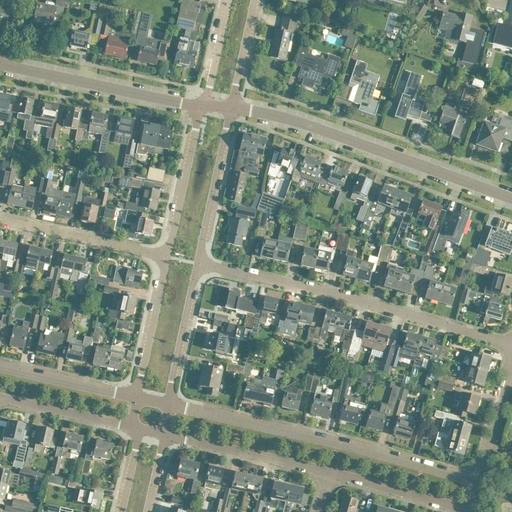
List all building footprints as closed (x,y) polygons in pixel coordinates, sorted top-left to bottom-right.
[(57,0),(57,2),(49,0),(46,0),(45,6),(37,4),(35,17),(53,21),(54,16),(56,16),(57,16),(58,15),(59,14),(60,12),(63,13),(65,8),(68,9),(69,0),(57,0)] [(97,45),(99,36),(106,6),(99,4),(97,13),(96,12),(93,15),(90,28),(82,34),(73,32),(70,46),(71,47),(71,48),(77,49),(77,48),(86,50),(87,43),(90,44),(89,45),(90,45),(91,45),(92,46),(93,46),(94,46),(95,45),(96,45),(97,45)] [(419,23),(427,9),(420,4),(412,18),(419,23)] [(118,24),(110,23),(111,17),(108,16),(109,14),(125,17),(127,10),(106,5),(106,6),(99,36),(107,37),(109,37),(105,54),(125,58),(128,46),(129,41),(136,43),(143,13),(136,12),(131,34),(116,31),(118,24)] [(192,31),(196,13),(180,10),(176,27),(186,30),(192,31)] [(447,31),(445,38),(465,43),(466,40),(467,40),(462,60),(458,59),(456,68),(476,73),(478,62),(477,62),(481,45),(483,46),(486,34),(469,29),(472,17),(462,15),(462,18),(443,13),(443,16),(442,16),(439,29),(447,31)] [(497,24),(492,43),(511,48),(511,15),(509,27),(497,24)] [(297,19),(284,16),(281,31),(276,30),(270,57),(285,60),(291,33),(293,34),(297,19)] [(322,36),(328,37),(331,26),(325,24),(322,36)] [(140,48),(138,61),(150,64),(149,65),(154,66),(154,65),(156,65),(157,60),(165,61),(169,43),(147,38),(148,30),(143,29),(144,27),(140,26),(136,43),(135,47),(140,48)] [(348,29),(340,26),(338,34),(345,37),(348,29)] [(184,66),(192,31),(186,30),(184,40),(180,39),(178,47),(174,64),(184,66)] [(192,31),(184,66),(194,68),(197,52),(199,43),(195,43),(198,33),(192,31)] [(302,43),(296,61),(303,64),(298,78),(304,80),(302,85),(312,89),(314,83),(320,85),(323,76),(333,79),(340,59),(329,55),(327,61),(307,55),(310,46),(302,43)] [(357,62),(352,73),(349,83),(358,86),(352,103),(360,106),(359,110),(358,110),(357,111),(375,117),(379,103),(371,100),(379,77),(364,72),(367,65),(357,62)] [(452,70),(450,76),(457,78),(459,73),(452,70)] [(477,70),(474,78),(484,81),(487,74),(477,70)] [(403,95),(402,95),(394,118),(405,122),(408,116),(430,124),(436,107),(429,104),(425,115),(421,113),(425,103),(413,99),(421,77),(411,73),(403,95)] [(340,84),(336,97),(348,101),(353,89),(340,84)] [(0,120),(5,121),(5,123),(10,124),(13,113),(8,112),(10,102),(11,97),(0,94),(0,120)] [(21,99),(20,104),(17,119),(25,120),(23,131),(27,132),(26,139),(32,140),(33,134),(35,125),(36,118),(31,116),(34,102),(21,99)] [(459,139),(467,115),(459,112),(458,113),(452,111),(455,103),(447,101),(445,107),(444,107),(443,107),(443,108),(442,108),(441,109),(441,110),(441,111),(441,112),(442,112),(443,113),(441,117),(438,124),(453,129),(450,136),(459,139)] [(54,125),(55,121),(56,121),(58,107),(44,104),(41,118),(36,117),(36,118),(35,125),(52,129),(50,141),(57,142),(60,126),(54,125)] [(77,129),(80,115),(81,111),(69,109),(66,121),(64,121),(63,127),(77,130),(74,144),(80,146),(83,130),(77,129)] [(110,132),(112,124),(107,123),(108,117),(99,115),(99,114),(95,113),(94,114),(92,113),(88,133),(103,136),(100,148),(99,148),(99,152),(106,154),(110,132)] [(110,132),(110,133),(115,134),(113,143),(121,144),(121,146),(127,147),(128,140),(130,141),(134,122),(118,119),(117,125),(112,124),(110,132)] [(511,119),(511,122),(502,119),(499,127),(484,122),(476,145),(497,152),(502,138),(511,142),(511,141),(511,119)] [(154,154),(159,127),(150,125),(150,128),(144,126),(141,144),(138,144),(136,154),(144,156),(147,154),(154,155),(154,154)] [(174,130),(159,127),(154,154),(162,155),(164,150),(169,151),(173,132),(174,130)] [(246,174),(255,137),(243,134),(239,151),(240,151),(235,172),(234,172),(228,201),(240,204),(246,175),(246,174)] [(263,157),(267,140),(255,137),(246,174),(246,175),(258,177),(259,171),(254,170),(257,155),(263,157)] [(127,147),(125,155),(125,159),(132,160),(133,157),(136,142),(130,141),(128,140),(127,147)] [(274,151),(268,175),(275,179),(281,166),(281,167),(287,169),(287,168),(288,169),(286,174),(293,176),(298,161),(293,159),(295,153),(293,152),(288,150),(287,150),(283,148),(281,154),(274,151)] [(293,176),(291,181),(297,184),(300,176),(320,184),(325,171),(319,169),(321,163),(305,157),(303,161),(299,159),(298,161),(293,176)] [(3,161),(2,169),(8,170),(10,163),(3,161)] [(22,195),(24,188),(12,186),(15,170),(15,166),(10,165),(8,170),(8,173),(5,185),(11,187),(7,205),(19,208),(22,195)] [(325,171),(320,184),(326,186),(328,182),(343,188),(348,173),(332,167),(330,173),(325,171)] [(148,168),(147,174),(163,178),(165,172),(148,168)] [(163,178),(147,174),(137,172),(136,178),(163,184),(164,183),(162,183),(163,178)] [(110,184),(111,178),(111,175),(102,173),(100,182),(110,184)] [(142,188),(143,182),(132,179),(111,175),(111,178),(119,180),(118,187),(129,189),(130,186),(142,188)] [(366,199),(372,182),(367,180),(367,178),(359,175),(352,193),(350,199),(355,200),(356,198),(365,202),(366,199)] [(36,193),(42,194),(44,181),(38,179),(36,189),(24,187),(24,188),(22,195),(19,208),(32,210),(36,193)] [(61,194),(49,191),(51,180),(45,179),(44,181),(42,194),(47,195),(43,213),(50,214),(50,215),(55,217),(55,216),(56,216),(61,194)] [(79,202),(81,197),(82,190),(84,181),(79,179),(76,188),(75,188),(74,194),(61,192),(61,194),(56,216),(58,216),(57,218),(63,218),(63,217),(70,219),(73,204),(73,201),(79,203),(79,202)] [(391,209),(398,192),(384,186),(379,201),(373,198),(369,210),(364,223),(363,225),(369,228),(374,215),(375,216),(382,212),(384,207),(391,209)] [(95,224),(98,208),(99,207),(104,208),(109,189),(103,188),(100,201),(81,197),(79,202),(84,204),(81,221),(95,224)] [(117,203),(116,208),(119,209),(118,209),(127,211),(140,214),(143,215),(144,208),(155,211),(159,192),(145,189),(144,194),(140,193),(140,194),(138,193),(135,204),(126,202),(126,204),(121,203),(117,203)] [(340,192),(333,209),(339,212),(346,194),(340,192)] [(406,211),(411,197),(398,192),(391,209),(389,214),(396,217),(403,220),(406,211)] [(282,203),(262,196),(260,200),(257,209),(256,210),(277,218),(282,203)] [(254,198),(251,208),(256,210),(257,209),(260,200),(254,198)] [(436,222),(441,208),(423,201),(416,219),(425,223),(424,227),(432,230),(429,240),(435,242),(440,228),(434,226),(435,221),(436,222)] [(106,207),(103,219),(113,221),(115,209),(106,207)] [(249,222),(246,222),(247,217),(255,218),(256,212),(247,210),(248,209),(238,207),(235,219),(229,218),(227,226),(230,226),(226,244),(241,247),(244,230),(247,230),(249,222)] [(364,223),(369,210),(362,208),(357,221),(364,223)] [(127,211),(125,222),(131,223),(137,224),(135,233),(128,231),(127,238),(143,241),(144,235),(150,237),(153,222),(138,219),(140,214),(127,211)] [(403,220),(396,237),(402,239),(412,213),(406,211),(403,220)] [(444,219),(430,257),(439,260),(447,240),(457,244),(459,240),(460,240),(461,238),(460,237),(461,234),(461,235),(467,218),(468,218),(459,214),(458,215),(453,213),(451,218),(452,218),(450,221),(444,219)] [(262,214),(258,229),(263,230),(267,215),(262,214)] [(298,240),(302,225),(296,224),(292,239),(298,240)] [(336,224),(334,230),(340,232),(342,226),(336,224)] [(307,226),(302,225),(298,240),(304,241),(307,226)] [(490,228),(483,246),(490,249),(509,256),(511,252),(511,249),(511,235),(509,234),(509,233),(497,229),(496,230),(490,228)] [(341,251),(344,235),(338,234),(334,249),(341,251)] [(356,279),(361,261),(353,259),(355,253),(346,250),(350,237),(344,235),(341,251),(346,252),(344,257),(348,258),(343,275),(356,279)] [(286,263),(290,246),(292,246),(293,240),(278,237),(277,243),(273,260),(286,263)] [(273,260),(277,243),(264,240),(260,257),(273,260)] [(6,242),(0,268),(0,271),(5,272),(6,268),(7,262),(13,263),(14,259),(15,257),(18,245),(6,242)] [(381,244),(377,258),(377,260),(388,263),(393,247),(381,244)] [(20,261),(19,266),(25,267),(36,270),(41,250),(36,249),(35,247),(31,246),(30,248),(29,247),(27,257),(21,255),(20,261)] [(318,252),(314,269),(327,272),(329,261),(332,261),(335,251),(320,248),(320,247),(319,246),(318,252)] [(473,258),(471,263),(478,265),(486,267),(491,253),(477,248),(473,258)] [(314,269),(318,252),(305,249),(301,266),(314,269)] [(50,265),(53,253),(52,253),(51,251),(47,250),(46,251),(41,250),(36,270),(36,274),(42,275),(44,264),(50,265)] [(71,277),(76,258),(64,255),(61,268),(62,268),(62,270),(55,268),(51,282),(50,290),(56,291),(61,274),(71,277)] [(71,277),(70,281),(76,283),(77,278),(76,278),(78,272),(84,273),(87,262),(87,261),(80,259),(81,256),(76,255),(76,258),(71,277)] [(374,272),(377,260),(377,258),(369,256),(367,263),(361,261),(356,279),(368,283),(371,272),(374,272)] [(420,286),(428,258),(423,256),(418,271),(411,269),(409,276),(402,274),(397,291),(410,294),(413,284),(420,286)] [(438,303),(443,285),(431,282),(434,268),(432,268),(434,260),(428,258),(420,286),(428,289),(425,299),(438,303)] [(19,266),(20,261),(14,259),(13,263),(11,271),(17,272),(19,266)] [(510,289),(511,280),(511,279),(497,276),(495,275),(496,270),(486,267),(478,265),(471,263),(469,271),(488,276),(483,294),(492,296),(493,292),(508,296),(509,291),(510,291),(510,289)] [(397,291),(402,274),(394,272),(395,267),(388,264),(384,276),(387,277),(384,287),(397,291)] [(22,280),(25,267),(19,266),(17,272),(16,278),(22,280)] [(51,282),(55,268),(48,267),(46,281),(51,282)] [(116,267),(115,274),(113,283),(139,288),(140,281),(140,280),(142,273),(138,272),(139,271),(137,271),(137,272),(116,267)] [(463,268),(458,283),(464,285),(469,270),(463,268)] [(109,280),(103,279),(90,276),(88,282),(108,286),(109,280)] [(456,289),(443,285),(438,303),(451,306),(456,289)] [(105,287),(103,293),(117,296),(118,290),(105,287)] [(216,306),(226,308),(240,311),(239,314),(246,316),(243,328),(252,329),(255,313),(258,303),(238,299),(239,292),(220,288),(220,289),(222,289),(219,306),(217,305),(216,306)] [(464,290),(461,303),(467,305),(470,294),(473,295),(473,298),(480,298),(481,294),(471,291),(464,290)] [(133,315),(136,299),(121,296),(119,303),(118,302),(116,312),(109,310),(106,318),(116,320),(116,318),(124,320),(126,315),(126,314),(133,315)] [(501,321),(504,308),(497,306),(499,300),(485,296),(480,313),(486,314),(485,316),(501,321)] [(261,315),(255,313),(252,329),(251,333),(257,335),(259,325),(261,325),(262,323),(265,324),(268,313),(281,315),(282,308),(277,307),(278,301),(265,298),(261,315)] [(298,323),(302,306),(289,303),(285,320),(298,323)] [(310,326),(314,309),(302,306),(298,323),(310,326)] [(74,314),(80,315),(81,310),(71,308),(68,322),(72,323),(74,314)] [(0,337),(3,339),(9,310),(7,310),(3,312),(1,321),(0,320),(0,337)] [(329,327),(335,328),(339,315),(326,311),(322,325),(322,329),(316,328),(315,329),(312,343),(318,344),(320,337),(326,338),(329,327)] [(23,349),(27,333),(28,327),(36,329),(39,317),(32,315),(30,323),(23,321),(21,331),(9,328),(7,337),(11,338),(10,346),(23,349)] [(348,332),(352,318),(339,315),(335,328),(333,336),(341,337),(343,330),(348,332)] [(45,318),(39,317),(36,329),(43,330),(45,318)] [(117,320),(115,329),(122,330),(122,328),(128,329),(129,324),(123,323),(124,322),(117,320)] [(279,321),(276,333),(283,334),(285,322),(279,321)] [(351,343),(347,357),(354,359),(359,352),(360,346),(372,349),(379,326),(367,322),(364,333),(354,330),(352,337),(351,343)] [(210,335),(207,350),(215,351),(215,352),(232,356),(235,340),(242,342),(244,333),(245,328),(243,328),(229,324),(226,337),(224,337),(224,338),(210,335)] [(372,349),(370,356),(382,359),(391,329),(379,326),(372,349)] [(95,328),(93,339),(92,343),(98,344),(101,329),(95,328)] [(312,343),(315,329),(310,328),(307,342),(312,343)] [(65,335),(63,341),(70,343),(73,330),(66,329),(65,335)] [(62,341),(63,341),(65,335),(52,331),(51,338),(41,335),(37,352),(54,356),(56,348),(60,350),(62,341)] [(400,351),(399,356),(414,361),(421,338),(407,334),(403,348),(401,348),(400,351)] [(343,347),(341,356),(347,357),(351,343),(352,337),(347,336),(343,347)] [(89,356),(92,343),(93,339),(84,337),(83,342),(82,347),(69,344),(69,345),(66,359),(81,362),(83,354),(89,356)] [(431,357),(435,342),(421,338),(414,361),(413,366),(420,368),(423,355),(431,357)] [(393,352),(395,343),(388,342),(386,351),(393,352)] [(97,346),(93,365),(106,368),(110,352),(111,348),(103,346),(102,347),(97,346)] [(120,371),(125,349),(111,346),(111,348),(110,352),(106,368),(120,371)] [(442,347),(438,359),(445,361),(449,349),(442,347)] [(393,355),(389,371),(394,372),(399,356),(400,351),(395,349),(393,355)] [(473,353),(469,368),(486,373),(490,358),(473,353)] [(389,371),(393,355),(387,354),(382,369),(389,371)] [(427,377),(432,379),(434,373),(437,363),(431,361),(427,377)] [(262,381),(247,378),(248,376),(249,376),(252,364),(245,363),(244,367),(242,375),(240,386),(246,387),(243,399),(244,399),(244,401),(250,403),(251,401),(257,402),(262,381)] [(242,375),(244,367),(227,364),(226,372),(242,375)] [(200,386),(199,387),(208,388),(206,395),(216,397),(222,370),(204,367),(202,375),(199,376),(197,384),(200,386)] [(349,384),(352,370),(345,368),(345,369),(342,382),(349,384)] [(486,373),(469,368),(465,382),(482,387),(486,373)] [(276,382),(281,384),(284,372),(277,370),(275,381),(262,378),(262,381),(257,402),(264,404),(263,406),(270,407),(270,405),(271,405),(276,382)] [(455,378),(434,373),(432,379),(453,385),(455,378)] [(310,392),(313,377),(307,376),(304,391),(310,392)] [(319,378),(313,377),(310,392),(315,394),(319,378)] [(453,385),(432,379),(430,385),(437,387),(437,388),(451,392),(453,385)] [(302,390),(294,388),(295,382),(286,387),(285,393),(281,408),(287,409),(287,410),(289,411),(290,412),(292,412),(294,412),(295,411),(297,411),(302,390)] [(392,389),(388,403),(395,405),(401,385),(391,382),(389,388),(392,389)] [(419,384),(416,391),(424,394),(426,386),(419,384)] [(474,415),(479,399),(456,392),(453,401),(459,402),(455,416),(460,418),(465,419),(467,413),(474,415)] [(313,400),(310,414),(329,418),(330,413),(335,414),(337,405),(338,401),(338,399),(333,398),(315,394),(313,400)] [(343,406),(339,421),(357,425),(360,413),(365,415),(367,405),(345,399),(343,406)] [(397,401),(393,415),(399,417),(403,403),(397,401)] [(381,432),(385,416),(387,407),(380,405),(378,414),(370,412),(366,428),(381,432)] [(436,410),(434,417),(444,420),(440,433),(451,436),(467,441),(471,427),(459,423),(460,418),(455,416),(436,410)] [(409,416),(408,422),(398,419),(393,435),(410,440),(412,431),(416,432),(418,425),(420,418),(416,417),(415,418),(409,416)] [(3,438),(2,443),(20,447),(21,442),(25,425),(10,422),(8,430),(5,429),(3,438)] [(419,427),(415,440),(421,442),(425,429),(419,427)] [(53,432),(39,429),(34,450),(29,449),(26,462),(32,463),(34,452),(39,453),(42,446),(54,449),(53,451),(54,451),(57,439),(52,438),(53,432)] [(440,433),(435,447),(463,455),(467,441),(451,436),(440,433)] [(78,456),(83,438),(66,434),(63,449),(64,449),(62,457),(69,459),(71,454),(78,456)] [(97,442),(95,450),(93,459),(100,460),(101,459),(109,460),(113,445),(97,442)] [(26,449),(20,447),(19,447),(16,461),(13,461),(12,467),(22,469),(26,449)] [(54,458),(51,474),(58,475),(61,460),(62,457),(64,449),(63,449),(57,447),(55,458),(54,458)] [(455,457),(453,464),(460,466),(462,459),(455,457)] [(81,475),(79,482),(86,484),(87,476),(88,476),(91,462),(84,461),(81,475)] [(201,480),(203,473),(197,472),(199,465),(181,461),(177,476),(195,481),(195,483),(193,483),(191,494),(198,495),(201,480)] [(203,473),(201,480),(206,481),(204,486),(220,489),(224,471),(209,467),(207,474),(203,473)] [(16,488),(19,476),(35,480),(34,484),(43,486),(46,475),(20,469),(19,475),(12,474),(12,473),(0,470),(0,484),(6,486),(16,488)] [(237,496),(237,490),(245,492),(249,477),(235,473),(232,488),(226,486),(222,502),(220,511),(229,511),(232,504),(229,504),(231,495),(237,496)] [(259,495),(260,488),(262,480),(249,477),(245,492),(253,494),(253,496),(256,501),(257,501),(254,511),(242,511),(240,511),(261,511),(263,503),(258,501),(259,495)] [(69,480),(67,487),(77,489),(84,491),(84,490),(86,484),(79,482),(69,480)] [(285,502),(289,486),(274,482),(271,499),(269,506),(276,507),(278,501),(285,502)] [(303,489),(289,486),(285,502),(284,509),(282,511),(289,511),(292,504),(299,505),(300,505),(305,506),(308,496),(302,495),(303,489)] [(77,489),(74,503),(79,505),(98,509),(101,494),(87,491),(84,490),(84,491),(77,489)] [(184,506),(185,499),(172,497),(171,503),(184,506)] [(343,498),(339,511),(354,511),(356,509),(358,502),(343,498)] [(220,511),(222,502),(215,500),(212,511),(220,511)] [(35,511),(37,506),(30,504),(13,501),(12,507),(19,509),(34,511),(35,511)]
